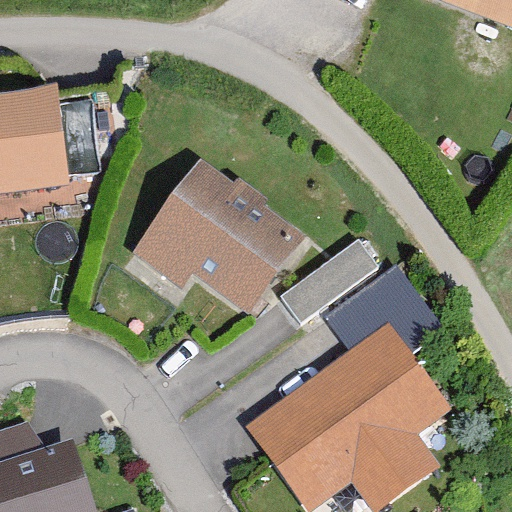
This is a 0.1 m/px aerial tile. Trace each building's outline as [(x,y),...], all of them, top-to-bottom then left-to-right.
[(511,0),(463,0),(511,20),(511,0)] [(58,95),(0,103),(0,200),(72,190),(58,95)] [(202,161),(131,256),(181,293),(192,278),(251,322),(311,241),(202,161)] [(359,244),(281,301),(303,330),(381,273),(359,244)] [(369,343),(246,433),(303,511),(316,511),(351,486),(370,511),(385,511),(441,472),(418,441),(453,415),(393,334),(413,319),(384,280),(344,309),(369,343)] [(30,420),(0,429),(0,511),(96,511),(74,443),(41,454),(30,420)]
